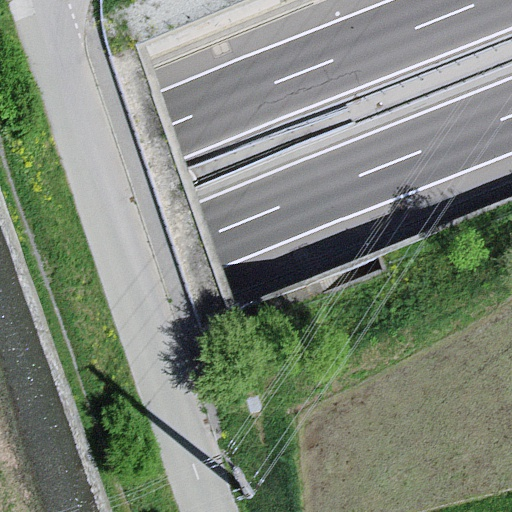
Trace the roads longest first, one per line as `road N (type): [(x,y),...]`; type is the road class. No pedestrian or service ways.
road 1 (motorway): [(0,315),(511,116)]
road 2 (tertiary): [(37,0),(213,511)]
road 3 (motorway): [(481,0),(0,187)]
